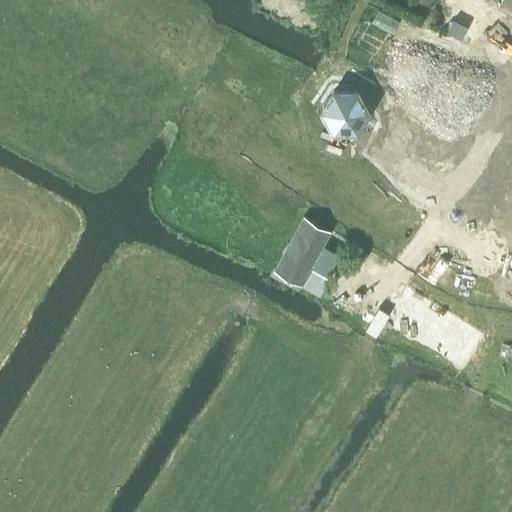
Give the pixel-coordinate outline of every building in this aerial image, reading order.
[(511,0),(502,0),(499,7),(511,14),(511,0)] [(493,4),(423,128),(464,151),(511,67),(511,14),(499,7),(493,4)] [(452,21),(447,31),(461,38),(466,29),(452,21)] [(334,89),(322,109),(334,129),(358,129),(368,109),(357,89),(334,89)] [(423,128),(392,182),(434,206),(464,151),(423,128)] [(275,267),(301,282),(330,230),(304,215),(275,267)]
